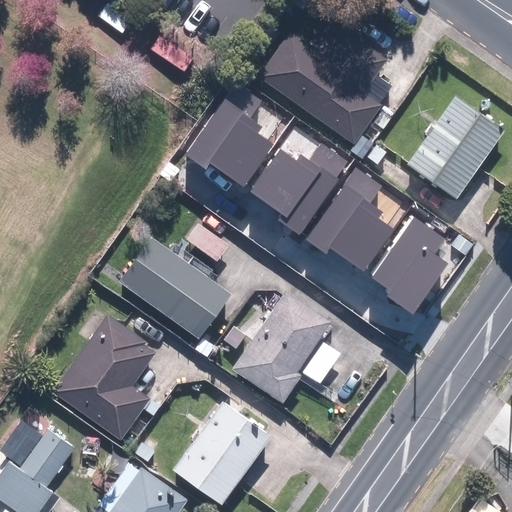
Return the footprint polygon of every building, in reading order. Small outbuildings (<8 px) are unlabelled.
[(106,1),(95,17),(121,34),(132,18),(106,1)] [(291,37),(261,79),(351,143),(378,104),(359,91),(382,58),(345,32),(324,60),(291,37)] [(157,34),(146,50),(183,74),(193,58),(157,34)] [(408,168),(458,202),(504,132),(455,99),(408,168)] [(209,114),(197,131),(220,147),(232,130),(209,114)] [(298,130),(282,154),(323,181),(338,157),(298,130)] [(352,151),(363,160),(373,145),(362,137),(352,151)] [(325,277),(344,290),(357,272),(367,279),(398,233),(388,226),(326,184),(310,207),(305,204),(316,188),(286,167),(244,229),(322,282),(325,277)] [(192,220),(180,238),(213,261),(225,243),(192,220)] [(123,284),(201,338),(231,296),(153,242),(123,284)] [(233,369),(283,405),(303,378),(296,374),(330,326),(286,294),(233,369)] [(108,322),(57,393),(121,438),(143,407),(123,392),(146,359),(138,352),(142,346),(108,322)] [(13,398),(27,405),(35,394),(21,385),(13,398)] [(173,475),(221,509),(269,441),(221,407),(191,450),(178,440),(162,462),(175,472),(173,475)] [(9,461),(0,473),(0,501),(14,511),(49,511),(59,499),(44,489),(73,450),(49,432),(21,470),(9,461)] [(128,451),(142,460),(148,450),(135,441),(128,451)] [(143,474),(115,511),(176,511),(183,503),(143,474)]
